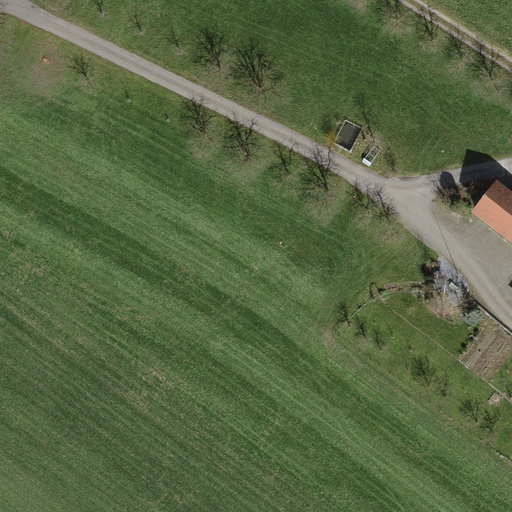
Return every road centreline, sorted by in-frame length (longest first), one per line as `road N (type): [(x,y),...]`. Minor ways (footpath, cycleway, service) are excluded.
road 1 (track): [(393,0),(511,76)]
road 2 (track): [(511,165),(394,194)]
